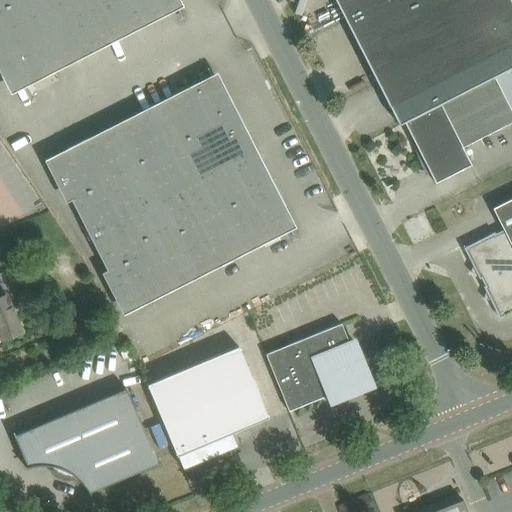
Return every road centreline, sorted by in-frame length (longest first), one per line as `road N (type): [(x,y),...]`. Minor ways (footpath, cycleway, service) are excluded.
road 1 (unclassified): [(258,0),(471,415)]
road 2 (unclassified): [(235,511),(471,415)]
road 3 (track): [(62,262),(82,313),(78,336),(0,377)]
